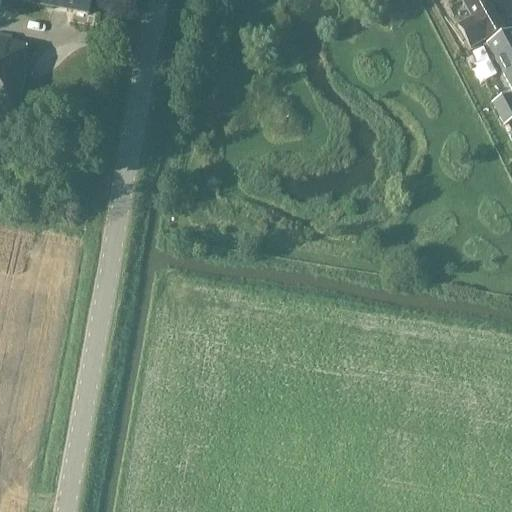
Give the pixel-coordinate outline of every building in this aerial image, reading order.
[(87,15),(89,0),(11,0),(11,1),(87,15)] [(493,18),(495,17),(485,0),(459,0),(469,19),(456,26),(468,50),(484,40),(501,31),(493,18)] [(511,90),(511,30),(486,45),(511,90)] [(0,115),(17,119),(26,67),(23,65),(25,46),(0,41),(0,115)] [(492,104),(504,125),(511,120),(511,97),(510,94),(492,104)]
